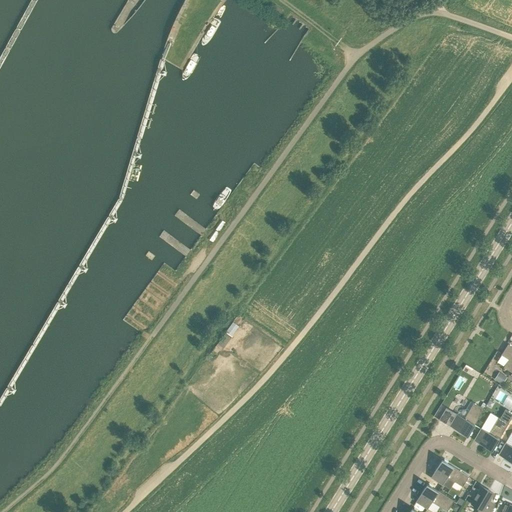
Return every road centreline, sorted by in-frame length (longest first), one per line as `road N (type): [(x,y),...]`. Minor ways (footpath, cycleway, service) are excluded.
road 1 (unclassified): [(122,511),(268,376),(511,75)]
road 2 (tertiary): [(332,511),(511,226)]
road 3 (residential): [(511,482),(435,443),(389,511)]
